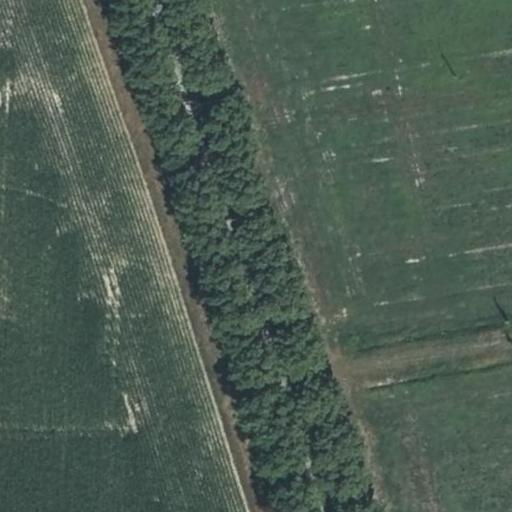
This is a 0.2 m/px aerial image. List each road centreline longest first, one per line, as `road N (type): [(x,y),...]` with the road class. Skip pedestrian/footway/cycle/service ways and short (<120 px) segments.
road 1 (unclassified): [(149,0),(200,107),(331,511)]
road 2 (track): [(281,355),(511,318)]
